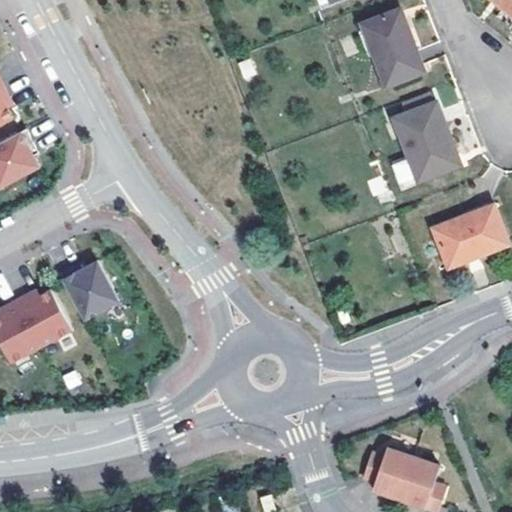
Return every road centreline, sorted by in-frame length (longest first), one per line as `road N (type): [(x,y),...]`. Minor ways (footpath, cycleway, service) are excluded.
road 1 (residential): [(0,461),(102,446),(186,417),(234,389)]
road 2 (residential): [(301,372),(381,372),(511,306)]
road 3 (residential): [(250,342),(207,267),(128,175)]
road 4 (residential): [(128,175),(35,0)]
road 5 (residential): [(128,175),(0,245)]
